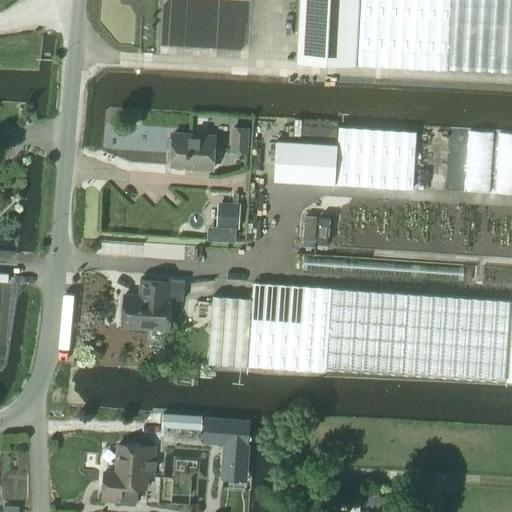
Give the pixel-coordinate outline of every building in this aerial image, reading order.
[(298,0),(295,62),(356,65),(359,0),(298,0)] [(511,0),(359,0),(356,65),(446,70),(446,69),(511,71),(511,0)] [(413,189),(416,132),(339,127),(337,144),(277,141),(274,180),(413,189)] [(246,153),(247,129),(233,128),(231,152),(246,153)] [(213,169),(215,137),(173,134),(170,166),(213,169)] [(221,204),(219,227),(238,228),(239,205),(221,204)] [(304,217),(302,246),(314,246),(316,217),(304,217)] [(317,218),(315,244),(326,245),(328,219),(317,218)] [(124,295),(122,326),(168,329),(170,298),(181,299),(182,282),(141,279),(140,296),(124,295)] [(213,296),(208,363),(324,371),(325,368),(504,381),(510,301),(252,283),(251,299),(213,296)] [(162,413),(160,434),(165,434),(166,426),(176,426),(177,414),(162,413)] [(248,446),(250,420),(204,417),(202,443),(223,445),(221,471),(247,473),(249,447),(248,446)] [(155,470),(155,462),(154,461),(155,447),(118,444),(116,473),(104,472),(102,500),(120,501),(121,487),(145,489),(146,477),(152,477),(153,470),(155,470)] [(233,481),(231,498),(240,499),(242,482),(233,481)] [(308,482),(306,494),(317,495),(319,484),(308,482)] [(414,490),(413,511),(422,511),(424,490),(414,490)] [(360,498),(360,511),(397,511),(397,498),(360,498)]
